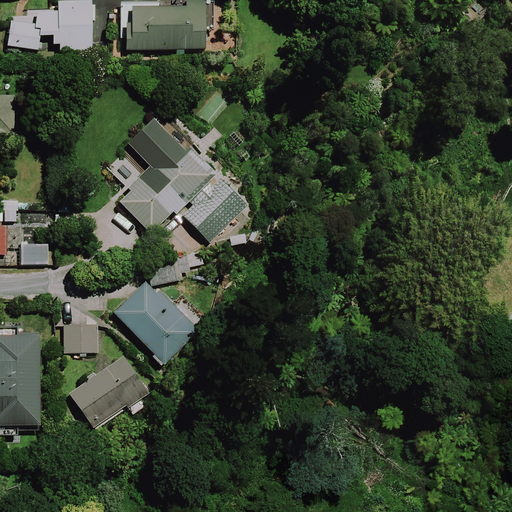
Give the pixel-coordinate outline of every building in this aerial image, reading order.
[(123,23),(124,51),(202,50),(201,0),(184,0),(184,6),(129,7),(130,23),(123,23)] [(27,11),(27,24),(9,21),(6,45),(36,50),(38,36),(51,36),(51,44),(57,44),(58,51),(89,50),(89,1),(55,1),(55,11),(27,11)] [(0,95),(0,135),(13,136),(13,96),(0,95)] [(184,151),(152,118),(126,143),(148,166),(125,188),(129,192),(117,203),(147,234),(172,211),(174,214),(187,202),(191,206),(181,215),(208,243),(246,207),(219,178),(211,186),(207,182),(215,175),(188,147),(184,151)] [(47,245),(19,245),(19,266),(47,266),(47,245)] [(186,256),(146,265),(151,287),(181,280),(180,274),(189,272),(186,256)] [(143,281),(112,313),(164,365),(198,330),(156,290),(154,292),(143,281)] [(96,354),(96,324),(63,324),(63,354),(96,354)] [(0,426),(37,426),(37,335),(0,335),(0,426)] [(147,394),(122,357),(68,394),(92,429),(124,406),(126,409),(147,394)]
